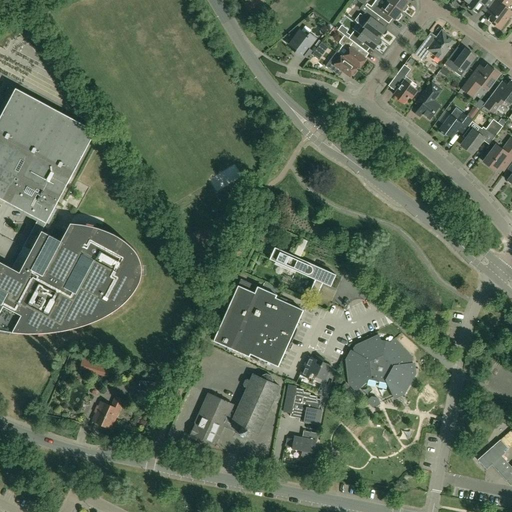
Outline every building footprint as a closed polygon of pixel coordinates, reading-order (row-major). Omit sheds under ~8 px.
[(262,8),(257,0),(241,0),(251,15),(262,8)] [(402,11),(387,0),(375,0),(371,7),(367,4),(366,6),(368,8),(369,9),(378,16),(381,18),(385,13),(395,20),(396,20),(398,20),(401,16),(401,14),(400,14),(402,11)] [(387,0),(402,11),(403,11),(404,11),(407,7),(407,6),(407,5),(409,2),(406,0),(387,0)] [(491,5),(494,0),(471,0),(469,4),(468,5),(477,13),(486,2),(491,5)] [(500,29),(511,13),(511,11),(506,8),(511,0),(495,0),(493,3),(498,7),(488,20),(500,29)] [(363,4),(360,9),(365,13),(368,8),(366,6),(363,4)] [(386,29),(375,21),(378,16),(369,9),(368,8),(365,13),(362,16),(368,21),(363,27),(365,29),(379,38),(382,34),(383,35),(385,34),(386,32),(386,30),(385,29),(386,29)] [(302,58),(317,38),(309,33),(307,35),(300,29),(288,45),(296,50),(294,53),(302,58)] [(381,40),(379,38),(365,29),(361,35),(355,30),(348,38),(359,46),(362,41),(373,49),(377,45),(380,45),(381,43),(381,41),(380,40),(381,40)] [(440,60),(454,42),(449,39),(450,37),(444,32),(440,37),(439,36),(437,36),(437,37),(431,33),(414,54),(423,61),(430,52),(440,60)] [(359,46),(348,38),(344,35),(339,42),(340,44),(343,46),(338,53),(342,55),(343,56),(343,57),(357,67),(357,68),(359,69),(366,59),(356,51),(359,47),(359,46)] [(325,52),(329,46),(322,41),(318,47),(325,52)] [(465,71),(476,56),(465,48),(458,58),(453,53),(445,64),(455,72),(459,67),(465,71)] [(357,67),(343,57),(343,56),(342,55),(337,61),(332,58),(325,66),(336,74),(340,69),(350,77),(357,68),(357,67)] [(411,99),(417,91),(410,85),(412,81),(405,76),(411,69),(404,65),(393,79),(401,85),(394,95),(404,103),(409,97),(411,99)] [(488,90),(500,74),(488,65),(485,69),(479,65),(461,88),(471,96),(480,84),(488,90)] [(445,76),(449,71),(443,67),(439,72),(445,76)] [(509,105),(511,101),(511,80),(503,91),(497,87),(489,98),(483,107),(492,114),(502,100),(509,105)] [(427,87),(415,103),(420,107),(417,112),(421,115),(422,113),(430,119),(440,106),(433,101),(437,95),(442,89),(437,86),(431,82),(427,87)] [(0,198),(38,219),(23,247),(17,259),(11,269),(19,273),(41,231),(42,231),(95,131),(15,88),(0,116),(0,198)] [(444,136),(446,134),(451,138),(457,129),(463,133),(472,120),(476,115),(472,112),(468,118),(456,108),(450,115),(446,112),(440,121),(444,124),(440,129),(442,131),(440,133),(444,136)] [(466,139),(461,145),(472,154),(483,140),(489,145),(503,126),(493,119),(484,131),(482,129),(478,134),(469,127),(462,137),(466,139)] [(504,171),(511,160),(511,140),(504,151),(496,145),(483,162),(495,171),(498,167),(504,171)] [(14,228),(4,224),(5,223),(0,221),(0,233),(10,238),(14,228)] [(81,224),(70,223),(60,241),(42,231),(41,231),(19,273),(11,269),(0,262),(0,329),(12,332),(28,333),(37,333),(45,332),(59,331),(64,329),(69,328),(74,327),(79,326),(88,323),(96,320),(102,317),(107,314),(116,309),(121,305),(125,301),(128,298),(131,294),(134,290),(136,286),(138,283),(139,279),(140,276),(141,273),(141,267),(140,263),(138,258),(136,254),(135,252),(132,249),(129,245),(125,242),(121,239),(113,234),(103,230),(92,227),(81,224)] [(300,258),(307,243),(301,240),(294,255),(300,258)] [(309,263),(274,247),(269,259),(304,275),(309,263)] [(320,268),(308,294),(316,298),(323,283),(330,287),(336,275),(320,268)] [(276,295),(257,286),(240,279),(213,341),(258,361),(259,358),(278,366),(303,310),(275,298),(276,295)] [(409,356),(410,355),(395,338),(391,342),(380,340),(378,335),(357,344),(358,346),(354,352),(352,351),(347,360),(346,360),(348,383),(350,382),(357,390),(368,379),(387,383),(394,397),(402,393),(404,394),(415,374),(414,373),(413,363),(410,364),(409,356)] [(305,364),(300,374),(307,377),(309,372),(316,375),(315,377),(325,381),(326,377),(330,368),(331,366),(323,362),(324,359),(316,355),(312,365),(311,367),(305,364)] [(83,358),(82,362),(80,368),(107,376),(109,369),(110,366),(83,358)] [(330,368),(326,377),(331,379),(335,370),(330,368)] [(226,419),(223,425),(234,430),(234,431),(239,433),(238,433),(245,436),(250,438),(252,433),(257,435),(273,399),(275,400),(278,399),(279,396),(278,394),(276,393),(279,386),(272,382),(273,381),(271,376),(266,374),(261,376),(260,377),(253,374),(250,381),(248,380),(245,381),(244,384),(245,387),(247,388),(232,422),(226,419)] [(159,383),(141,382),(140,391),(159,392),(159,383)] [(319,409),(321,399),(316,399),(317,396),(310,395),(310,393),(303,392),(303,389),(296,388),(296,386),(289,384),(283,412),(291,413),(290,416),(304,419),(303,421),(319,425),(322,410),(319,409)] [(342,394),(349,388),(346,384),(339,390),(342,394)] [(214,444),(223,425),(226,419),(233,404),(209,393),(190,436),(202,441),(203,439),(214,444)] [(111,428),(123,400),(116,396),(112,406),(101,402),(93,421),(111,428)] [(377,398),(371,397),(367,401),(373,407),(380,403),(377,398)] [(312,462),(316,440),(294,436),(293,439),(287,438),(286,446),(292,447),(292,449),(302,451),(300,460),(312,462)] [(506,448),(500,440),(478,460),(486,469),(492,464),(510,485),(511,483),(511,466),(511,467),(501,456),(504,453),(503,451),(506,448)]
